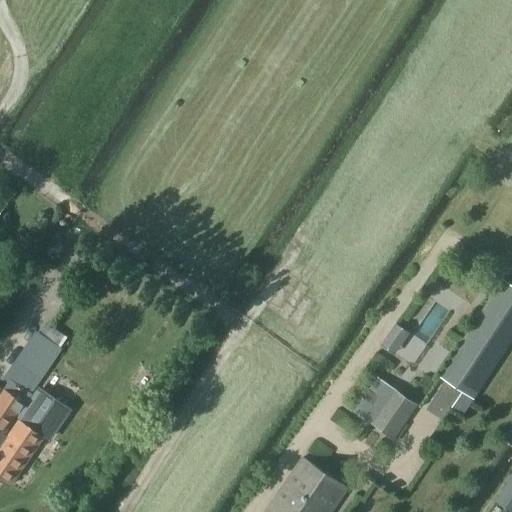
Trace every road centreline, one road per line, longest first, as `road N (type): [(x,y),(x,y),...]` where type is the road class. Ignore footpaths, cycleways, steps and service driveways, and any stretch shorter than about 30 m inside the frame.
road 1 (track): [(0,152),(241,326),(308,228)]
road 2 (track): [(241,326),(129,511)]
road 3 (track): [(1,0),(23,63),(0,113)]
